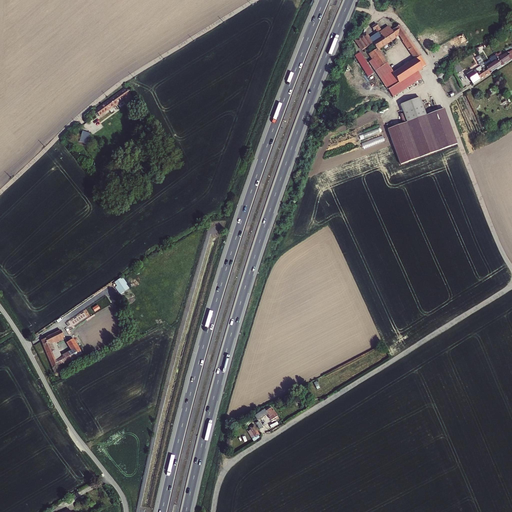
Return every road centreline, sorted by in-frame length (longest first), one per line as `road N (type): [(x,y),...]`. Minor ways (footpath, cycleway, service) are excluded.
road 1 (motorway): [(186,511),(251,265),(349,0)]
road 2 (motorway): [(323,0),(234,241),(161,511)]
road 3 (track): [(213,511),(229,463),(511,285)]
road 4 (track): [(0,192),(115,86),(255,0)]
road 5 (track): [(356,8),(395,17),(428,61),(511,268)]
road 6 (residential): [(126,511),(0,306)]
